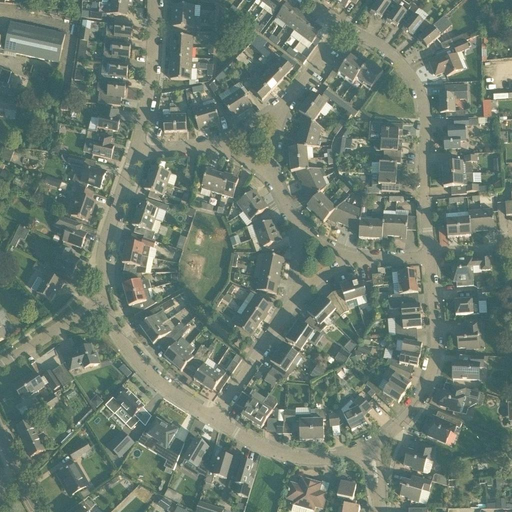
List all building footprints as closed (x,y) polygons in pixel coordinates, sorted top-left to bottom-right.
[(257,0),(254,4),(256,5),(263,10),(266,5),(270,0),(257,0)] [(283,0),(270,0),(263,10),(271,16),(275,12),(279,6),(283,0)] [(336,0),(336,1),(345,8),(350,1),(356,5),(359,0),(336,0)] [(391,15),(399,3),(398,3),(400,0),(379,0),(370,13),(372,15),(373,14),(375,16),(375,15),(381,19),(386,11),(391,15)] [(409,6),(400,0),(398,3),(399,3),(391,15),(386,22),(388,24),(389,23),(390,24),(391,23),(397,27),(402,20),(407,24),(414,15),(419,9),(411,3),(409,6)] [(126,18),(128,7),(112,5),(102,4),(99,4),(99,7),(99,9),(100,10),(102,11),(107,11),(107,15),(126,18)] [(194,6),(184,6),(174,5),(174,8),(173,9),(172,16),(195,17),(195,6),(194,6)] [(285,25),(296,11),(287,5),(276,19),(285,25)] [(296,11),(285,25),(294,32),(304,18),(296,11)] [(91,13),(82,12),(81,18),(90,19),(102,21),(103,15),(91,13)] [(434,26),(425,19),(423,22),(414,15),(407,24),(402,30),(404,32),(405,31),(406,33),(407,32),(413,36),(418,29),(424,34),(433,27),(434,26)] [(172,24),(173,24),(173,27),(183,28),(193,28),(194,28),(195,17),(172,16),(172,24)] [(303,38),(313,24),(304,18),(294,32),(303,38)] [(424,34),(417,40),(419,42),(420,42),(422,43),(427,48),(434,41),(441,36),(452,27),(444,18),(434,26),(433,27),(424,34)] [(1,37),(0,37),(0,54),(4,55),(4,52),(49,62),(50,61),(59,63),(65,35),(56,33),(11,23),(6,42),(0,41),(1,37)] [(106,33),(105,45),(113,46),(113,45),(127,47),(129,36),(132,37),(133,27),(123,26),(115,25),(107,24),(107,25),(106,33)] [(303,38),(304,39),(312,45),(322,31),(313,24),(303,38)] [(90,31),(82,30),(80,42),(89,43),(90,31)] [(443,51),(455,46),(466,41),(463,35),(453,40),(441,45),(443,51)] [(171,40),(171,47),(192,48),(192,37),(173,36),(172,40),(171,40)] [(461,52),(469,49),(466,42),(453,47),(456,55),(441,61),(440,59),(429,64),(435,77),(445,73),(447,77),(456,73),(466,69),(463,61),(465,60),(461,52)] [(104,52),(102,65),(111,66),(111,65),(125,67),(126,59),(126,56),(129,56),(130,47),(127,47),(113,45),(113,46),(105,45),(104,52)] [(171,58),(191,59),(192,48),(171,47),(170,55),(172,55),(171,58)] [(290,56),(294,59),(303,65),(307,60),(294,50),(293,52),(290,56)] [(270,70),(266,75),(277,86),(285,78),(267,61),(262,57),(259,61),(263,66),(265,64),(270,70)] [(365,67),(350,57),(337,75),(351,86),(355,81),(365,67)] [(191,59),(171,58),(171,61),(170,61),(170,69),(191,70),(208,71),(212,71),(213,65),(208,65),(200,65),(200,64),(198,64),(198,60),(191,59)] [(271,58),(267,61),(285,78),(292,70),(281,59),(276,64),(271,58)] [(355,81),(361,86),(370,91),(383,73),(368,62),(365,67),(355,81)] [(102,65),(100,84),(108,85),(123,86),(123,79),(124,76),(127,76),(128,67),(125,67),(111,65),(111,66),(102,65)] [(190,81),(191,70),(170,69),(169,76),(170,76),(170,80),(190,81)] [(1,70),(0,73),(0,81),(7,84),(11,74),(1,70)] [(78,70),(76,80),(83,81),(85,72),(78,70)] [(266,75),(261,79),(255,73),(255,74),(253,77),(270,93),(277,86),(266,75)] [(255,94),(262,101),(270,93),(253,77),(250,80),(255,85),(250,90),(255,94)] [(5,96),(8,96),(18,98),(19,92),(9,90),(10,85),(3,84),(2,88),(6,88),(5,96)] [(99,92),(98,104),(110,106),(120,107),(121,99),(121,96),(125,96),(126,87),(123,86),(108,85),(107,93),(99,92)] [(82,96),(74,95),(75,87),(71,86),(70,94),(69,102),(81,103),(82,96)] [(454,120),(465,119),(465,112),(455,112),(454,101),(467,100),(467,86),(454,86),(444,87),(445,95),(439,95),(440,114),(446,113),(446,120),(454,119),(454,120)] [(231,96),(243,114),(249,110),(249,109),(252,107),(241,90),(231,96)] [(231,96),(228,91),(219,96),(222,102),(228,110),(233,119),(236,117),(237,118),(243,114),(231,96)] [(306,104),(319,114),(326,104),(312,94),(306,104)] [(0,99),(0,108),(10,110),(16,111),(18,98),(11,97),(10,101),(0,99)] [(491,117),(490,102),(483,102),(484,118),(491,117)] [(203,107),(202,104),(192,107),(193,110),(196,121),(198,130),(202,129),(202,130),(209,128),(203,107)] [(203,107),(209,128),(217,126),(216,125),(220,124),(217,114),(214,104),(203,107)] [(313,122),(319,114),(306,104),(299,113),(302,116),(313,122)] [(97,133),(97,128),(117,133),(120,121),(116,120),(118,111),(106,108),(104,115),(100,114),(99,120),(91,118),(88,131),(97,133)] [(170,111),(163,111),(163,114),(163,117),(164,133),(175,133),(174,109),(170,109),(170,111)] [(179,109),(174,109),(175,133),(186,132),(186,122),(186,116),(179,116),(179,109)] [(299,133),(318,138),(321,128),(313,122),(302,116),(300,125),(301,126),(299,133)] [(468,119),(465,119),(454,120),(454,126),(447,127),(448,137),(443,137),(444,150),(454,150),(460,150),(460,142),(466,142),(465,127),(468,127),(468,119)] [(337,127),(341,130),(345,124),(342,121),(337,127)] [(382,131),(381,142),(398,143),(399,137),(402,137),(403,126),(385,125),(385,131),(382,131)] [(337,127),(333,133),(337,135),(341,130),(337,127)] [(346,139),(351,132),(346,129),(339,138),(346,139)] [(100,135),(88,132),(86,141),(96,143),(93,155),(101,157),(111,160),(114,147),(110,146),(112,138),(102,135),(100,135)] [(318,138),(299,133),(297,140),(296,140),(293,149),(306,148),(316,146),(318,138)] [(339,138),(338,139),(336,152),(344,153),(347,140),(346,139),(339,138)] [(380,158),(401,159),(401,148),(398,148),(398,143),(381,142),(374,141),(373,149),(375,152),(380,152),(380,158)] [(5,148),(3,154),(12,158),(14,152),(5,148)] [(306,148),(293,149),(289,150),(290,161),(307,160),(306,148)] [(70,156),(68,163),(67,165),(85,169),(87,160),(70,156)] [(443,176),(470,175),(472,175),(472,174),(473,172),(473,168),(471,166),(471,163),(477,163),(477,156),(465,157),(465,164),(462,164),(462,163),(442,164),(443,176)] [(380,164),(379,175),(396,176),(397,170),(400,171),(401,159),(380,158),(377,158),(376,164),(380,164)] [(308,170),(307,160),(290,161),(291,173),(295,172),(308,170)] [(185,178),(183,187),(182,190),(189,193),(190,189),(192,179),(194,167),(187,165),(185,178)] [(152,167),(148,179),(167,185),(174,187),(177,178),(176,176),(170,175),(171,174),(152,167)] [(82,178),(79,177),(75,177),(73,182),(77,185),(87,189),(88,185),(100,189),(106,172),(98,169),(97,172),(86,168),(82,178)] [(204,180),(201,190),(211,193),(217,174),(207,170),(204,180)] [(326,177),(322,170),(318,170),(308,170),(295,172),(299,181),(301,181),(304,188),(326,177)] [(211,193),(222,196),(228,177),(217,174),(211,193)] [(379,175),(372,175),(372,189),(367,189),(367,194),(380,195),(380,192),(381,192),(389,193),(399,193),(399,182),(396,182),(396,176),(379,175)] [(471,183),(470,175),(443,176),(443,188),(463,187),(463,184),(471,183)] [(47,184),(61,189),(63,182),(49,177),(47,184)] [(238,180),(228,177),(222,196),(233,199),(235,190),(238,180)] [(310,204),(319,194),(326,187),(329,184),(326,177),(304,188),(307,194),(306,195),(310,204)] [(161,202),(167,185),(148,179),(144,190),(150,192),(148,198),(157,201),(161,202)] [(341,189),(344,186),(339,181),(335,184),(341,189)] [(341,189),(346,194),(349,191),(344,186),(341,189)] [(466,193),(478,192),(478,194),(486,193),(486,187),(478,188),(478,186),(466,186),(466,193)] [(83,190),(79,189),(75,201),(76,201),(71,216),(87,222),(91,210),(92,211),(95,202),(90,200),(93,193),(83,190)] [(239,195),(235,201),(243,212),(260,200),(256,194),(257,193),(255,190),(253,192),(242,199),(239,195)] [(327,202),(319,194),(310,204),(307,207),(315,215),(327,202)] [(136,215),(160,223),(162,224),(168,207),(155,202),(146,199),(144,205),(140,203),(136,215)] [(260,200),(243,212),(244,213),(251,223),(252,224),(258,221),(256,217),(266,209),(268,208),(266,205),(265,206),(260,200)] [(336,210),(327,220),(336,224),(337,223),(343,225),(352,207),(353,204),(345,200),(343,203),(336,210)] [(327,202),(315,215),(324,223),(327,220),(336,210),(327,202)] [(359,234),(360,221),(361,208),(361,207),(353,204),(352,207),(343,225),(350,229),(350,230),(359,234)] [(370,240),(372,222),(372,218),(366,218),(366,209),(361,208),(360,221),(359,234),(359,239),(370,240)] [(482,231),(494,231),(492,210),(481,211),(482,231)] [(396,217),(394,237),(406,238),(407,217),(408,217),(408,212),(396,211),(396,212),(396,217)] [(481,211),(468,212),(469,219),(470,232),(482,231),(481,211)] [(382,222),(382,236),(394,237),(396,217),(396,212),(384,212),(383,216),(382,222)] [(136,215),(132,226),(136,227),(134,233),(144,237),(144,239),(152,242),(155,234),(157,234),(160,223),(136,215)] [(82,225),(58,216),(54,227),(67,232),(63,242),(81,249),(86,234),(79,232),(82,225)] [(458,220),(459,238),(471,237),(470,232),(469,219),(458,220)] [(258,221),(252,224),(253,228),(257,238),(277,231),(275,224),(276,224),(275,220),(272,221),(260,226),(258,221)] [(458,220),(456,220),(446,221),(447,238),(459,238),(458,220)] [(370,240),(382,240),(382,236),(382,222),(372,222),(370,240)] [(277,231),(257,238),(261,251),(262,252),(269,252),(267,247),(279,242),(282,241),(281,238),(280,239),(277,231)] [(230,239),(229,239),(232,247),(241,244),(238,236),(230,239)] [(15,249),(20,240),(14,238),(10,247),(15,249)] [(152,242),(144,239),(143,239),(141,245),(126,243),(124,253),(142,257),(148,259),(151,249),(154,250),(156,243),(152,242)] [(74,252),(60,245),(55,255),(59,257),(54,267),(72,275),(79,261),(72,257),(74,252)] [(135,274),(142,274),(145,274),(148,259),(142,257),(124,253),(122,264),(137,267),(135,274)] [(258,254),(256,266),(281,271),(283,259),(264,255),(258,254)] [(473,281),(472,267),(481,266),(481,271),(490,270),(489,267),(489,257),(480,257),(480,260),(471,261),(471,260),(451,262),(453,283),(456,283),(457,288),(473,287),(473,281)] [(45,268),(36,262),(33,269),(42,274),(45,268)] [(259,279),(278,283),(281,271),(256,266),(254,278),(259,279)] [(399,284),(417,283),(415,271),(398,273),(399,284)] [(37,294),(42,297),(51,302),(59,289),(60,290),(64,284),(46,273),(42,281),(38,278),(31,290),(37,293),(37,294)] [(126,296),(148,290),(151,289),(149,281),(143,280),(142,274),(135,274),(137,282),(123,286),(126,296)] [(383,286),(382,275),(372,276),(373,287),(383,286)] [(259,279),(256,291),(276,295),(278,283),(259,279)] [(356,300),(366,297),(368,305),(373,304),(372,282),(365,283),(362,282),(361,279),(351,282),(356,300)] [(332,293),(340,308),(344,314),(349,312),(346,303),(356,300),(351,282),(340,286),(341,290),(332,293)] [(388,303),(408,301),(408,295),(418,294),(417,283),(399,284),(399,295),(387,296),(388,303)] [(231,295),(235,290),(243,295),(246,291),(232,285),(227,292),(231,295)] [(126,296),(129,307),(143,303),(145,309),(151,307),(155,305),(154,299),(151,289),(148,290),(126,296)] [(477,291),(467,292),(457,293),(458,301),(454,301),(456,316),(479,315),(477,291)] [(264,317),(271,307),(263,302),(255,296),(248,306),(264,317)] [(314,305),(328,318),(336,310),(322,297),(314,305)] [(217,300),(214,305),(212,309),(217,312),(219,309),(217,308),(221,302),(217,300)] [(402,319),(421,317),(420,306),(409,307),(408,301),(388,303),(389,310),(401,309),(402,319)] [(241,316),(258,327),(264,317),(248,306),(244,303),(237,313),(241,316)] [(166,304),(161,307),(165,312),(170,309),(166,304)] [(328,318),(314,305),(307,313),(311,317),(305,323),(313,329),(320,334),(320,333),(324,336),(326,334),(322,331),(326,327),(323,324),(328,318)] [(147,336),(168,321),(163,313),(159,307),(156,309),(159,313),(148,321),(140,327),(147,336)] [(340,308),(336,312),(341,317),(344,314),(340,308)] [(241,316),(234,327),(242,332),(251,337),(258,327),(241,316)] [(421,317),(402,319),(395,319),(396,336),(408,336),(408,330),(421,329),(421,317)] [(166,345),(183,329),(179,325),(175,329),(169,320),(168,321),(147,336),(153,345),(160,340),(166,345)] [(466,350),(476,349),(478,349),(477,336),(481,335),(480,321),(464,322),(465,332),(457,333),(458,349),(466,348),(466,350)] [(298,322),(292,331),(307,342),(315,347),(321,338),(313,333),(314,332),(306,327),(298,322)] [(164,357),(173,365),(189,347),(180,340),(190,329),(186,326),(183,329),(166,345),(171,349),(164,357)] [(301,351),(307,342),(292,331),(285,340),(294,346),(301,351)] [(395,351),(420,356),(422,345),(408,343),(408,336),(396,336),(396,341),(397,341),(395,351)] [(351,341),(344,348),(350,354),(357,347),(351,341)] [(276,353),(296,367),(297,368),(302,360),(302,358),(298,355),(283,344),(276,353)] [(78,352),(65,356),(69,365),(71,371),(79,368),(83,367),(83,369),(90,367),(99,365),(96,353),(94,354),(91,346),(78,351),(78,352)] [(189,347),(173,365),(181,372),(188,365),(193,359),(190,356),(194,352),(194,350),(194,349),(190,346),(189,347)] [(195,357),(200,360),(208,350),(201,346),(195,357)] [(203,387),(217,366),(208,360),(212,353),(214,350),(210,347),(208,350),(200,360),(205,364),(199,372),(194,380),(203,387)] [(342,349),(334,360),(343,366),(345,365),(351,355),(342,349)] [(390,366),(402,371),(405,365),(418,368),(420,356),(395,351),(393,351),(391,361),(388,360),(386,365),(390,366)] [(276,353),(270,363),(275,366),(271,371),(281,377),(287,381),(296,367),(276,353)] [(488,358),(471,357),(471,363),(453,362),(453,380),(478,381),(479,368),(483,368),(483,361),(488,362),(488,358)] [(203,387),(213,393),(223,378),(224,376),(229,379),(238,365),(232,361),(226,372),(218,366),(217,366),(203,387)] [(329,373),(318,365),(310,376),(316,380),(329,373)] [(389,384),(405,394),(411,385),(400,377),(402,371),(390,366),(388,371),(386,372),(383,378),(383,379),(382,380),(389,384)] [(271,371),(264,381),(273,386),(274,387),(281,377),(271,371)] [(54,390),(57,393),(63,389),(60,386),(51,372),(44,376),(54,390)] [(44,387),(40,381),(34,373),(13,387),(23,401),(44,387)] [(378,397),(383,392),(368,383),(366,386),(378,397)] [(398,404),(405,394),(389,384),(383,394),(398,404)] [(448,411),(458,413),(460,414),(466,415),(467,410),(461,408),(463,402),(464,398),(476,401),(478,402),(479,395),(480,393),(466,390),(466,389),(461,388),(451,386),(445,384),(443,392),(439,407),(449,409),(448,411)] [(375,394),(371,390),(367,394),(371,398),(375,394)] [(113,399),(105,407),(114,416),(121,409),(131,419),(125,426),(131,431),(139,422),(135,417),(144,408),(127,391),(116,402),(113,399)] [(242,393),(235,405),(242,410),(243,407),(246,409),(241,416),(251,422),(262,406),(265,401),(266,400),(259,395),(255,401),(252,399),(252,400),(242,393)] [(46,412),(59,403),(58,401),(60,399),(56,394),(40,404),(46,412)] [(98,408),(104,402),(99,395),(92,401),(98,408)] [(251,422),(261,429),(267,421),(272,412),(277,404),(276,399),(269,395),(266,400),(265,401),(262,406),(251,422)] [(372,409),(365,402),(361,397),(349,409),(351,413),(344,416),(347,422),(352,431),(366,424),(363,417),(372,409)] [(311,416),(312,416),(312,421),(311,421),(312,441),(324,441),(323,421),(326,421),(326,416),(325,414),(324,412),(320,411),(318,410),(315,410),(315,411),(311,411),(311,416)] [(329,415),(330,427),(339,426),(338,415),(338,410),(331,410),(331,415),(329,415)] [(284,423),(295,424),(295,422),(299,422),(299,431),(300,441),(312,441),(311,421),(312,421),(312,416),(311,416),(296,416),(296,412),(284,411),(284,412),(284,423)] [(462,423),(455,420),(446,416),(444,422),(433,417),(428,428),(430,429),(427,437),(445,445),(450,433),(453,434),(456,427),(460,429),(462,423)] [(30,458),(40,454),(45,451),(38,436),(42,434),(39,427),(41,426),(38,420),(32,423),(30,420),(16,427),(30,458)] [(144,434),(140,440),(148,445),(152,439),(159,443),(157,445),(165,450),(177,431),(175,429),(175,428),(174,428),(174,429),(172,428),(172,427),(169,425),(168,427),(156,421),(152,428),(149,426),(143,434),(144,434)] [(126,437),(112,451),(119,458),(133,444),(126,437)] [(195,441),(184,460),(195,467),(193,471),(206,479),(206,478),(209,470),(209,467),(201,462),(204,456),(204,455),(208,449),(195,441)] [(73,460),(90,450),(86,443),(69,453),(73,460)] [(412,471),(423,473),(427,475),(430,473),(433,463),(431,462),(434,449),(419,445),(416,453),(408,451),(404,466),(413,469),(412,471)] [(171,452),(165,468),(166,468),(172,470),(173,471),(180,455),(171,452)] [(206,479),(205,484),(211,486),(213,480),(214,477),(226,480),(230,468),(232,458),(230,458),(230,456),(224,454),(223,455),(220,455),(218,462),(211,460),(209,467),(209,470),(206,478),(206,479)] [(240,471),(236,485),(241,486),(238,496),(248,499),(251,490),(254,480),(248,479),(253,464),(251,464),(252,462),(245,460),(245,462),(243,461),(240,471)] [(66,470),(57,475),(61,482),(62,484),(65,483),(72,495),(81,490),(86,487),(78,474),(80,472),(76,465),(66,470)] [(432,483),(447,487),(447,479),(435,475),(433,476),(432,483)] [(407,501),(417,503),(418,504),(422,491),(429,493),(432,483),(412,477),(410,483),(402,480),(400,487),(402,488),(400,496),(408,499),(407,501)] [(493,487),(504,488),(505,478),(494,477),(493,487)] [(288,493),(287,500),(293,502),(292,506),(293,507),(292,511),(314,511),(316,508),(322,510),(324,504),(327,494),(319,492),(321,484),(301,478),(299,486),(291,484),(288,493)] [(344,506),(355,508),(356,502),(353,501),(356,486),(340,482),(337,498),(343,499),(341,505),(344,506)] [(168,489),(164,497),(171,501),(175,493),(168,489)] [(487,500),(487,509),(506,509),(506,500),(487,500)] [(72,511),(89,511),(92,510),(84,502),(71,511),(72,511)] [(160,506),(168,511),(171,507),(162,502),(160,506)] [(223,511),(224,511),(199,503),(196,511),(223,511)]
